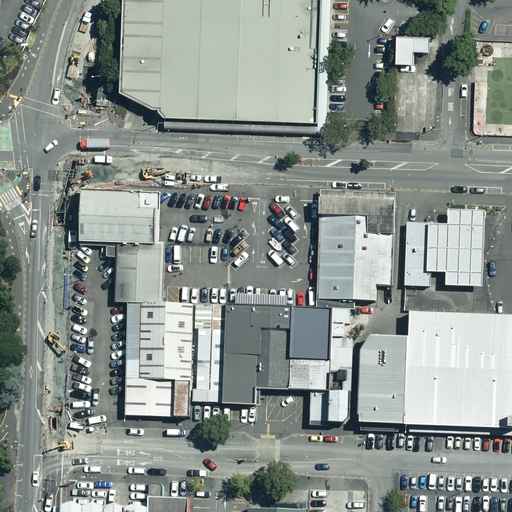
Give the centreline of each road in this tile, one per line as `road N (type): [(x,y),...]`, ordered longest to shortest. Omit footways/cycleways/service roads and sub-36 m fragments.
road 1 (secondary): [(121,152),(451,168)]
road 2 (secondary): [(37,511),(46,270)]
road 3 (unclassified): [(451,168),(460,0)]
road 4 (secondary): [(67,18),(102,121),(121,152)]
road 5 (residential): [(51,150),(53,74),(67,18)]
road 6 (secondary): [(46,270),(51,150)]
